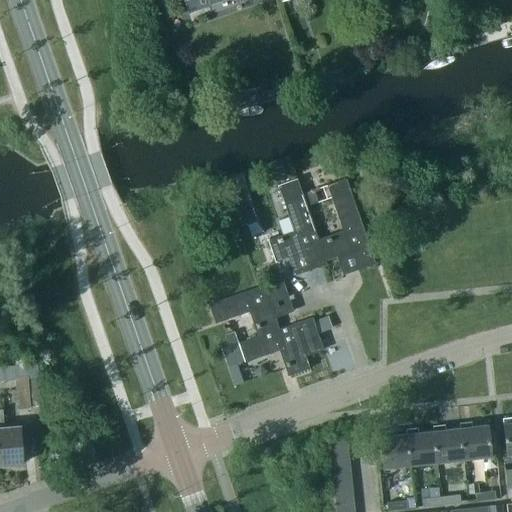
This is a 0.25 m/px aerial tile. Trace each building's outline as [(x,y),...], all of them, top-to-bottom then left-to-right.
[(182,0),(183,1),(184,1),(188,13),(226,0),(182,0)] [(241,225),(255,221),(242,176),(227,180),(241,225)] [(344,235),(318,244),(325,262),(350,253),(357,271),(374,265),(345,180),(327,187),(344,235)] [(325,264),(325,262),(318,244),(305,208),(301,196),(296,181),(278,187),(289,217),(279,220),(284,234),(267,239),(275,261),(287,257),(293,275),(325,264)] [(305,208),(317,204),(313,192),(301,196),(305,208)] [(252,310),(262,337),(279,331),(270,305),(288,299),(282,280),(208,306),(214,323),(252,310)] [(279,331),(262,337),(238,345),(245,363),(281,351),(290,377),(309,370),(300,344),(318,338),(312,320),(279,331)] [(228,346),(238,343),(234,331),(224,335),(228,346)] [(245,363),(238,345),(238,343),(228,346),(235,367),(245,363)] [(14,376),(16,409),(29,408),(27,375),(14,376)] [(0,412),(0,463),(20,462),(17,426),(1,427),(0,412)] [(511,418),(501,420),(505,463),(511,462),(511,418)] [(458,425),(459,429),(462,462),(488,459),(485,426),(471,428),(471,423),(458,425)] [(432,428),(432,432),(436,465),(462,462),(459,429),(445,430),(444,426),(432,428)] [(405,430),(405,435),(409,467),(436,465),(432,432),(418,433),(417,429),(405,430)] [(409,467),(405,435),(391,437),(391,432),(378,434),(381,470),(409,467)] [(325,444),(326,455),(347,452),(346,442),(325,444)] [(326,455),(327,465),(349,463),(347,452),(326,455)] [(350,473),(349,463),(327,465),(328,475),(350,473)] [(328,475),(330,486),(351,483),(350,473),(328,475)] [(330,486),(331,496),(352,494),(351,483),(330,486)] [(429,499),(439,498),(438,487),(428,488),(429,499)] [(475,494),(476,502),(495,500),(494,493),(475,494)] [(331,496),(332,506),(353,504),(352,494),(331,496)] [(459,496),(439,498),(440,506),(460,504),(459,496)] [(422,508),(440,506),(439,498),(429,499),(421,500),(422,508)] [(386,504),(387,511),(406,510),(405,502),(386,504)]
